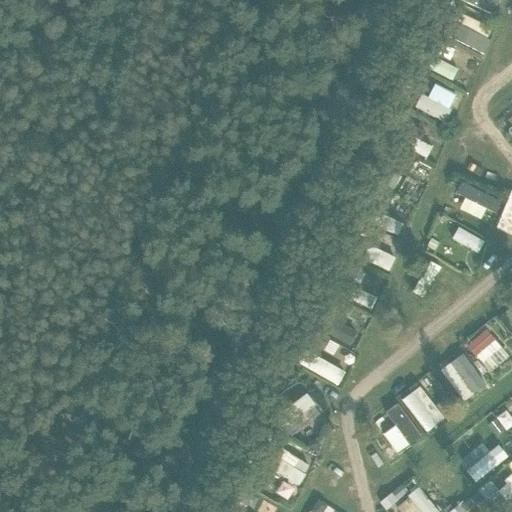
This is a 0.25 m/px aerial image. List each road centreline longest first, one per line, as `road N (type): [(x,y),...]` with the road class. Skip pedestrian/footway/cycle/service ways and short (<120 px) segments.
road 1 (unclassified): [(394,0),(281,294),(157,511)]
road 2 (unknown): [(363,494),(511,383)]
